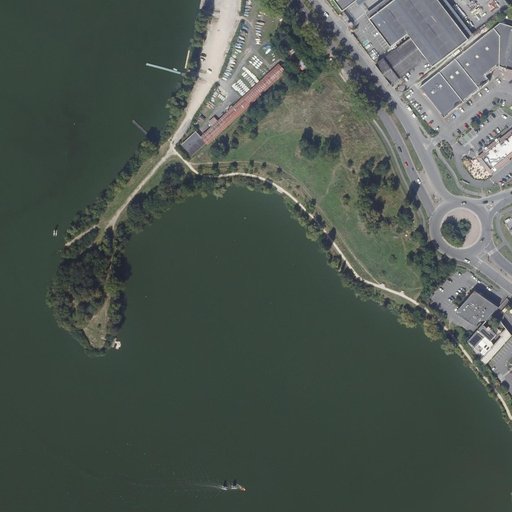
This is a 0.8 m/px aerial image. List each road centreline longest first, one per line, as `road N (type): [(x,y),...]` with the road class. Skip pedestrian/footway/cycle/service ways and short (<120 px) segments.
road 1 (primary): [(295,0),(391,129),(435,219)]
road 2 (primary): [(454,203),(407,125),(311,0)]
